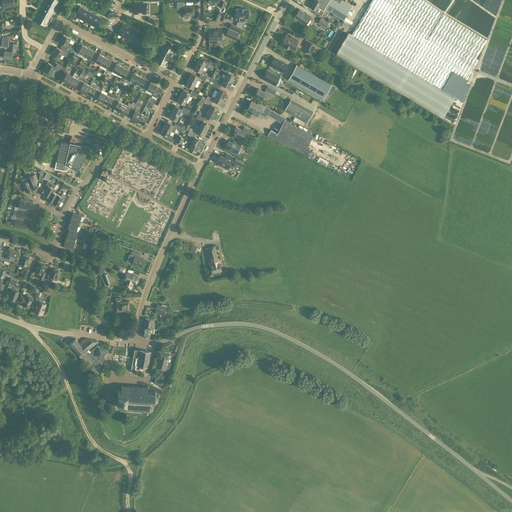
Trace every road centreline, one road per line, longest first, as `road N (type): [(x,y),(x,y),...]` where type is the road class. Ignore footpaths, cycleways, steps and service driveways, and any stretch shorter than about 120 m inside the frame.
road 1 (unclassified): [(479,474),(321,355),(252,324),(202,326)]
road 2 (unclassified): [(199,169),(287,0)]
road 3 (unclassified): [(136,340),(147,291),(199,169)]
